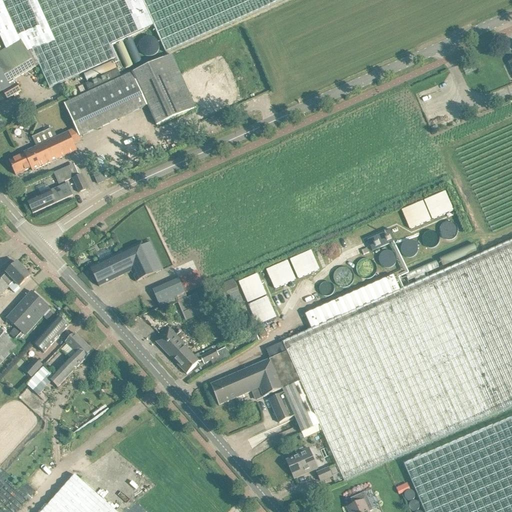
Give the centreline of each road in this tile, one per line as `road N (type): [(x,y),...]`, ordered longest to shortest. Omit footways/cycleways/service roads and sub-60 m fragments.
road 1 (unclassified): [(38,245),(119,189),(511,15)]
road 2 (tertiary): [(279,511),(38,245)]
